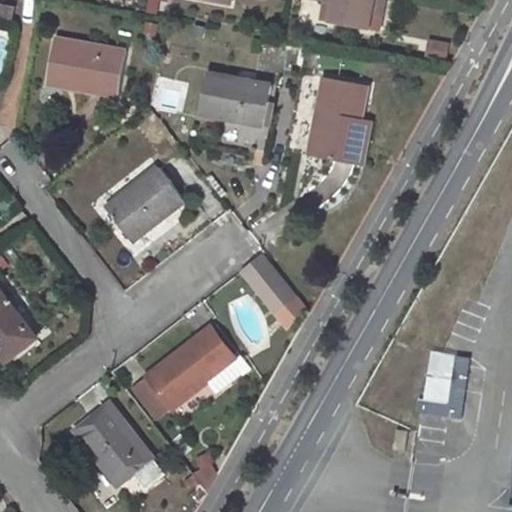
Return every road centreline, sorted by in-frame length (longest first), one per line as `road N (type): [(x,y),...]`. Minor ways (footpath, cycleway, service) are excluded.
road 1 (secondary): [(263,511),(511,61)]
road 2 (residential): [(140,325),(19,167)]
road 3 (residential): [(0,432),(140,325)]
road 4 (residential): [(140,325),(246,242)]
